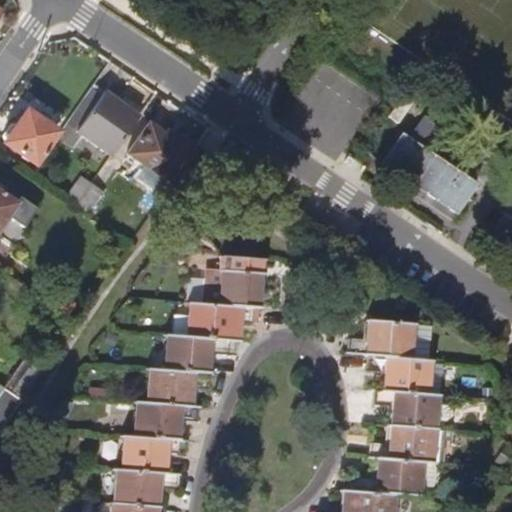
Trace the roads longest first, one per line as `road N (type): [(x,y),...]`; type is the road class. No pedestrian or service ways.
road 1 (unclassified): [(235,123),(511,318)]
road 2 (residential): [(295,341),(252,348),(206,435),(199,511)]
road 3 (unclassified): [(55,0),(235,123)]
road 4 (residential): [(284,511),(339,430),(316,358),(295,341)]
road 5 (unclassified): [(235,123),(322,0)]
